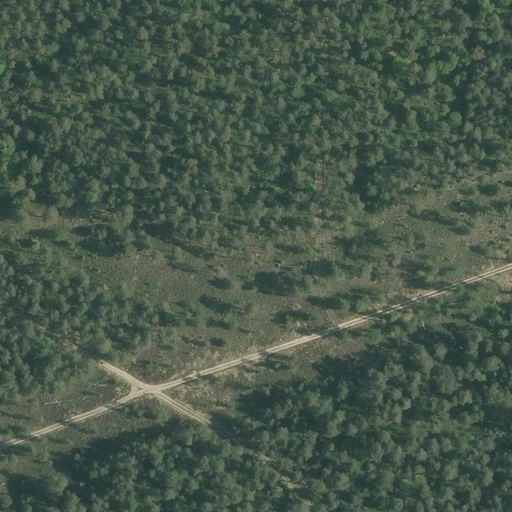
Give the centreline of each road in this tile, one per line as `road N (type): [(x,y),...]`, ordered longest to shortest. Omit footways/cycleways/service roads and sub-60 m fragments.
road 1 (track): [(511,262),(0,444)]
road 2 (track): [(310,511),(262,462),(0,305)]
